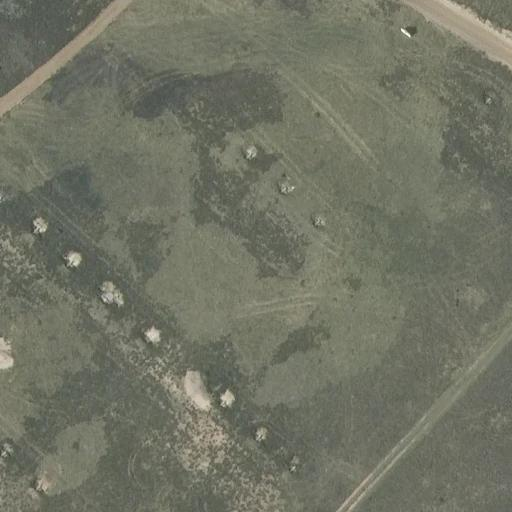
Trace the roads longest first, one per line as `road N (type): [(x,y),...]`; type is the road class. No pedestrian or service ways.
road 1 (track): [(511,325),(339,511)]
road 2 (track): [(124,0),(0,110)]
